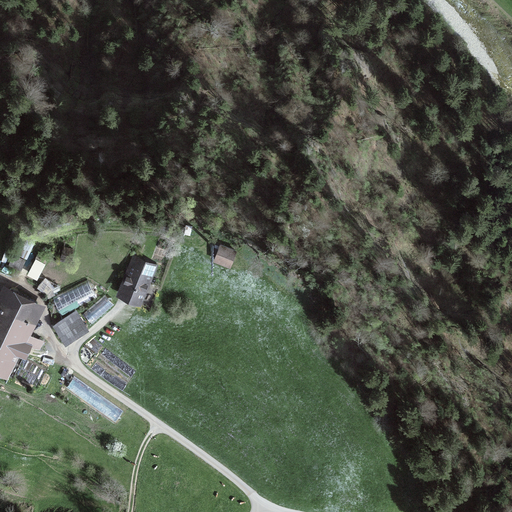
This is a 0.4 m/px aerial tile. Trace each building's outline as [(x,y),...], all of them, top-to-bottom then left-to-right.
[(39,201),(26,199),(24,205),(28,208),(26,216),(35,218),(39,201)] [(92,206),(78,210),(81,220),(95,216),(92,206)] [(235,250),(220,244),(214,259),(229,265),(235,250)] [(73,249),(63,247),(60,259),(70,261),(73,249)] [(24,260),(13,255),(10,262),(21,268),(24,260)] [(128,298),(129,295),(141,301),(138,307),(149,311),(159,286),(147,282),(155,266),(135,257),(120,291),(121,292),(120,294),(128,298)] [(41,284),(50,269),(39,263),(31,279),(41,284)] [(52,298),(58,290),(49,283),(42,291),(52,298)] [(63,317),(99,301),(93,286),(57,302),(63,317)] [(36,304),(8,290),(0,307),(0,365),(5,368),(15,348),(25,353),(32,339),(22,334),(36,304)] [(75,315),(56,326),(66,341),(85,329),(75,315)] [(117,420),(124,409),(75,375),(67,386),(117,420)]
